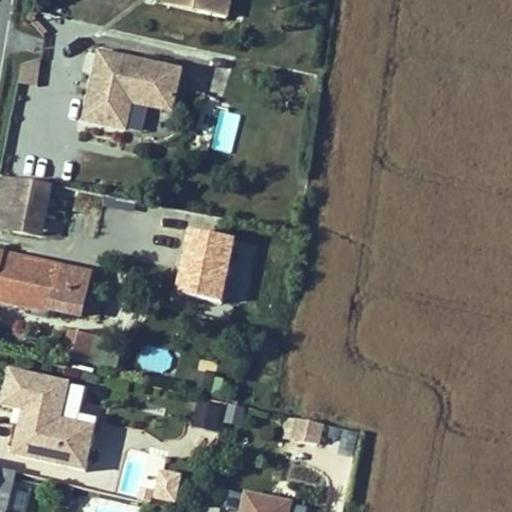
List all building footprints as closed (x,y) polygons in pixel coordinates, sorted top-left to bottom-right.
[(219,0),(162,0),(161,10),(192,17),(196,0),(207,0),(219,2),(219,0)] [(207,0),(196,0),(192,17),(224,24),(229,0),(219,0),(219,2),(207,0)] [(95,52),(83,122),(125,130),(130,101),(132,102),(140,95),(146,104),(163,107),(173,101),(179,66),(95,52)] [(146,104),(140,95),(132,102),(146,104)] [(212,146),(231,151),(240,113),(221,109),(212,146)] [(0,204),(0,228),(41,237),(52,188),(5,179),(0,204)] [(49,215),(47,234),(64,236),(66,217),(49,215)] [(92,274),(0,253),(0,302),(41,311),(82,321),(92,274)] [(91,363),(97,335),(66,329),(60,357),(91,363)] [(194,371),(192,389),(209,392),(211,373),(194,371)] [(69,385),(9,372),(1,407),(22,412),(27,413),(23,430),(18,429),(12,457),(85,473),(92,439),(76,435),(78,425),(60,422),(69,385)] [(196,403),(193,427),(220,430),(223,406),(196,403)] [(226,404),(223,425),(242,427),(244,407),(226,404)] [(27,413),(22,412),(18,429),(23,430),(27,413)] [(281,438),(321,443),(324,422),(284,417),(281,438)] [(95,429),(78,425),(76,435),(92,439),(95,429)] [(324,450),(355,455),(359,431),(328,427),(324,450)] [(0,511),(7,511),(13,490),(4,489),(8,471),(0,469),(0,511)] [(161,469),(154,499),(176,504),(183,474),(161,469)] [(4,489),(13,490),(17,473),(8,471),(4,489)] [(292,511),(295,500),(243,490),(238,511),(292,511)] [(72,498),(61,495),(57,509),(69,511),(72,498)]
